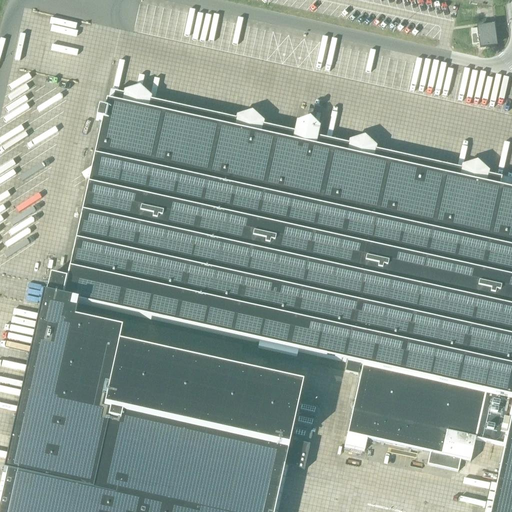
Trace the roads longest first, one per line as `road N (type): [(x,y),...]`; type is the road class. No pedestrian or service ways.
road 1 (unclassified): [(497,66),(183,0)]
road 2 (unknown): [(446,511),(407,482),(365,477),(354,480),(339,511)]
